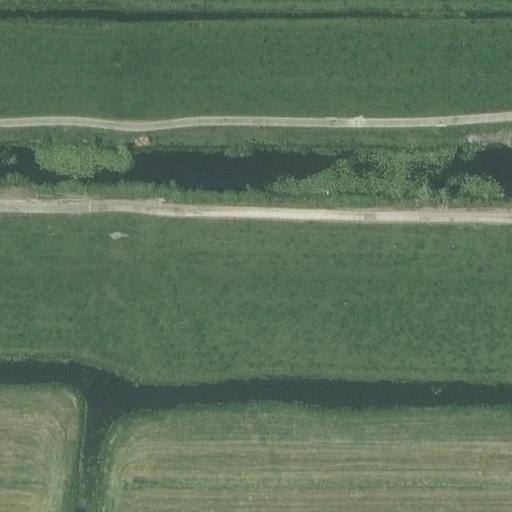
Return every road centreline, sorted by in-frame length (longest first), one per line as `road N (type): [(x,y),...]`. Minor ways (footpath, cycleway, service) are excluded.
road 1 (track): [(511,220),(0,209)]
road 2 (track): [(511,119),(0,125)]
